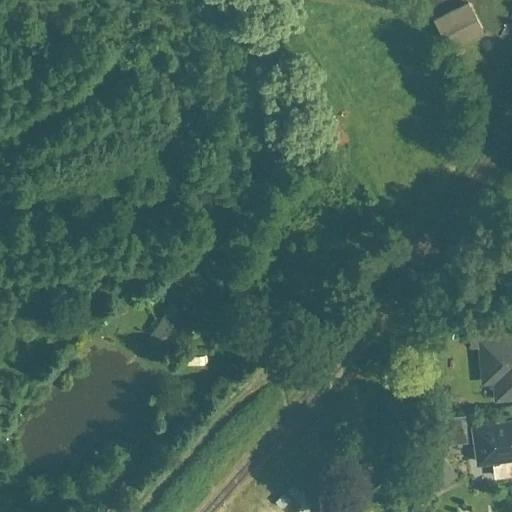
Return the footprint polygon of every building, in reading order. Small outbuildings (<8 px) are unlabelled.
[(431,21),(446,51),(480,35),(465,5),(431,21)] [(190,253),(172,268),(205,307),(223,292),(190,253)] [(188,301),(177,293),(168,305),(180,313),(188,301)] [(168,308),(148,339),(165,350),(185,319),(168,308)] [(505,320),(470,323),(472,347),(478,347),(482,388),(492,387),(493,403),(511,400),(511,335),(506,336),(505,320)] [(468,442),(466,416),(446,418),(449,444),(468,442)] [(511,420),(470,426),(476,465),(511,459),(511,420)] [(407,481),(420,499),(455,474),(442,456),(407,481)] [(286,488),(291,493),(297,487),(292,482),(286,488)] [(293,510),(294,511),(313,511),(321,505),(304,487),(294,496),(301,503),(293,510)] [(274,499),(280,505),(288,498),(282,491),(274,499)]
